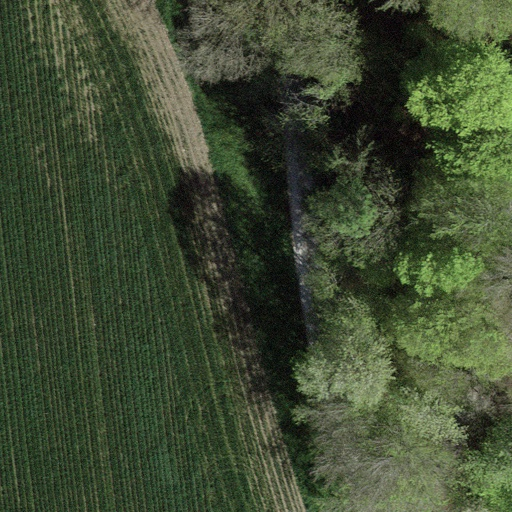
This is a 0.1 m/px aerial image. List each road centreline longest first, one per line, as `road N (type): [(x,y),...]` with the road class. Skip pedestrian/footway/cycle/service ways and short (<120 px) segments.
road 1 (track): [(281,0),(303,273),(327,404),(377,511)]
road 2 (track): [(404,511),(511,331)]
